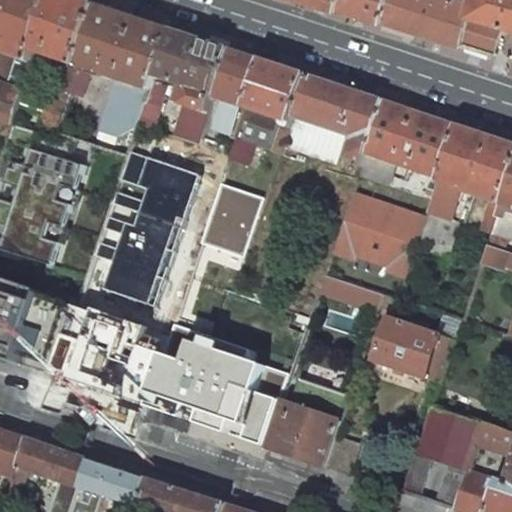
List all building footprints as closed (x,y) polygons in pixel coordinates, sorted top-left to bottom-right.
[(0,134),(10,137),(15,122),(20,103),(37,52),(52,0),(4,0),(0,13),(0,50),(4,52),(0,64),(0,120),(4,122),(0,134)] [(63,61),(46,112),(42,125),(58,130),(65,107),(99,7),(80,0),(52,0),(37,52),(63,61)] [(342,0),(342,3),(384,17),(388,0),(342,0)] [(388,0),(384,17),(445,37),(464,43),(471,11),(469,11),(471,0),(388,0)] [(511,0),(471,0),(469,11),(471,11),(464,43),(496,53),(506,21),(511,22),(511,0)] [(118,127),(110,151),(129,157),(131,151),(140,126),(152,90),(157,77),(172,31),(135,19),(99,7),(65,107),(79,112),(93,71),(140,86),(125,130),(118,127)] [(157,77),(191,89),(174,137),(201,146),(203,140),(217,97),(233,51),(203,41),(172,31),(157,77)] [(241,105),(250,109),(266,62),(233,51),(217,97),(225,100),(216,128),(231,134),(241,105)] [(232,160),(245,164),(251,144),(275,152),(286,121),(287,121),(288,122),(294,124),(310,77),(266,62),(250,109),(232,160)] [(354,182),(359,183),(361,176),(386,102),(310,77),(294,124),(289,138),(284,155),(284,156),(283,157),(300,162),(312,125),(358,140),(350,166),(359,169),(354,182)] [(167,95),(152,90),(140,126),(155,131),(167,95)] [(430,199),(436,201),(461,127),(386,102),(361,176),(392,186),(400,165),(438,177),(430,199)] [(56,136),(15,122),(10,137),(9,140),(34,148),(38,149),(36,156),(32,154),(29,164),(11,159),(5,181),(23,186),(27,187),(25,194),(21,192),(18,202),(0,196),(0,220),(11,224),(15,225),(13,231),(9,230),(6,241),(0,238),(0,253),(25,262),(27,255),(56,264),(87,163),(73,159),(79,140),(57,133),(56,136)] [(294,124),(288,122),(283,136),(289,138),(294,124)] [(465,257),(484,264),(511,183),(511,144),(461,127),(436,201),(432,215),(421,247),(450,257),(462,224),(453,221),(463,190),(494,200),(483,231),(475,228),(465,257)] [(284,155),(289,138),(283,136),(278,153),(284,155)] [(158,309),(203,175),(131,151),(129,157),(85,285),(158,309)] [(511,183),(484,264),(511,274),(511,253),(503,250),(508,239),(511,240),(511,183)] [(225,186),(205,245),(247,259),(267,200),(225,186)] [(432,215),(354,190),(332,256),(410,282),(421,247),(432,215)] [(321,293),(380,313),(385,295),(327,276),(321,293)] [(0,356),(19,363),(22,356),(57,368),(77,305),(33,293),(35,289),(0,277),(0,356)] [(142,326),(77,305),(57,368),(54,376),(149,408),(166,356),(135,346),(142,326)] [(509,324),(468,310),(464,321),(505,335),(509,324)] [(377,362),(442,384),(456,341),(391,319),(377,362)] [(269,448),(285,401),(260,393),(269,367),(225,353),(227,346),(210,340),(208,347),(196,343),(190,364),(166,356),(149,408),(269,448)] [(344,421),(285,401),(269,448),(328,467),(344,421)] [(448,465),(436,503),(459,511),(472,471),(481,443),(487,424),(434,407),(406,493),(421,498),(434,460),(448,465)] [(472,471),(459,511),(462,511),(511,511),(511,432),(487,424),(481,443),(511,453),(511,463),(510,463),(504,482),(472,471)] [(0,479),(15,484),(20,468),(30,439),(0,429),(0,479)] [(20,468),(82,488),(92,460),(30,439),(20,468)] [(134,511),(141,511),(143,509),(153,480),(92,460),(82,488),(136,506),(134,511)] [(153,511),(227,511),(229,506),(153,480),(143,509),(141,511),(149,511),(150,511),(153,511)] [(90,511),(93,504),(79,499),(74,511),(90,511)]
